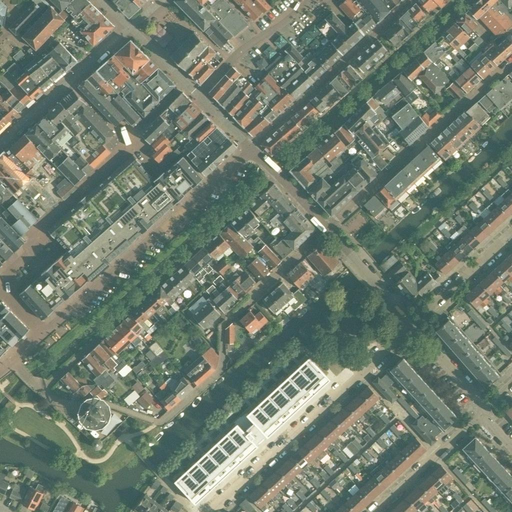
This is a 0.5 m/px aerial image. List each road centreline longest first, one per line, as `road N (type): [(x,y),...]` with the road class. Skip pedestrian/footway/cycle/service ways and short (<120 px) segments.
road 1 (residential): [(13,361),(250,148)]
road 2 (residential): [(328,229),(221,327),(220,373),(161,425),(128,413)]
road 3 (residential): [(212,511),(412,324)]
road 4 (residential): [(328,229),(511,61)]
road 5 (residential): [(250,148),(365,39)]
road 6 (residential): [(196,94),(230,57),(307,0)]
road 7 (residential): [(378,511),(484,416)]
road 8 (residential): [(412,324),(511,232)]
road 9 (residential): [(101,0),(196,94)]
road 10 (residential): [(412,324),(328,229)]
